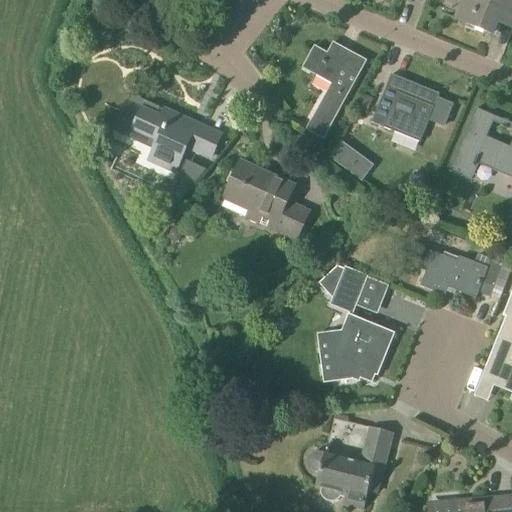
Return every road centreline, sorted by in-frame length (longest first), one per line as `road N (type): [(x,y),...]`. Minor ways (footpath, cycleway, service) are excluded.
road 1 (residential): [(511,78),(312,0)]
road 2 (residential): [(459,330),(431,417),(511,457)]
